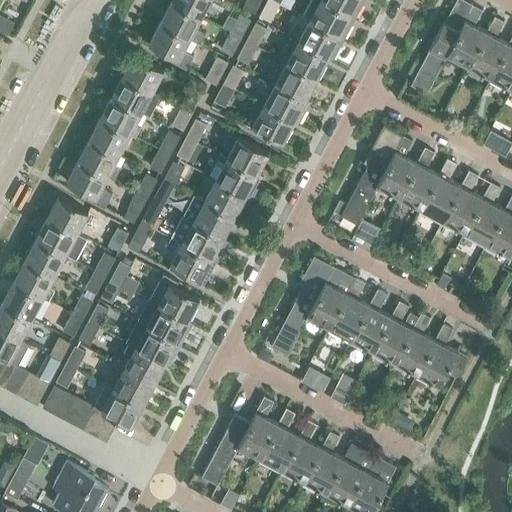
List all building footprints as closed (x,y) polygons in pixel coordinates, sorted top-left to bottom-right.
[(170,0),(160,20),(190,36),(189,36),(200,42),(205,32),(195,26),(201,15),(173,0),(170,0)] [(173,0),(201,15),(208,0),(173,0)] [(260,0),(246,0),(243,6),(254,12),(260,0)] [(280,2),(275,0),(266,0),(260,14),(270,19),(280,2)] [(350,13),(325,0),(309,0),(302,14),(310,18),(339,34),(343,36),(350,23),(346,21),(350,13)] [(325,0),(350,13),(355,15),(362,2),(358,0),(325,0)] [(444,19),(417,71),(433,79),(446,55),(459,62),(461,58),(470,63),(487,29),(475,22),(483,7),(474,3),(469,0),(455,0),(445,20),(444,19)] [(230,30),(241,36),(251,18),(240,12),(230,30)] [(495,14),(487,29),(470,63),(468,67),(481,74),(483,70),(491,74),(509,41),(496,34),(504,19),(495,14)] [(310,18),(298,39),(328,55),(332,57),(339,44),(335,42),(339,34),(310,18)] [(190,36),(160,20),(149,42),(173,54),(170,59),(186,68),(193,54),(183,49),(189,36),(190,36)] [(246,39),(257,45),(267,27),(256,21),(246,39)] [(241,36),(230,30),(221,48),(232,54),(241,36)] [(511,34),(509,41),(491,74),(489,78),(503,86),(505,82),(511,85),(511,34)] [(257,45),(246,39),(237,56),(248,62),(257,45)] [(298,39),(287,61),(317,77),(328,55),(298,39)] [(122,73),(153,89),(164,68),(133,52),(122,73)] [(228,62),(216,56),(205,78),(216,84),(228,62)] [(287,61),(276,82),(305,98),(306,97),(317,77),(287,61)] [(224,81),(234,87),(243,71),(232,65),(224,81)] [(122,73),(111,94),(127,102),(142,110),(150,114),(161,94),(153,89),(122,73)] [(234,87),(224,81),(214,100),(224,105),(234,87)] [(276,82),(265,103),(294,119),(299,121),(310,99),(306,97),(305,98),(276,82)] [(181,105),(192,110),(201,92),(191,87),(181,105)] [(100,115),(130,132),(129,133),(135,136),(140,126),(135,123),(142,110),(111,94),(100,115)] [(283,140),(294,119),(265,103),(253,124),(283,140)] [(192,110),(181,105),(172,122),(183,128),(192,110)] [(130,132),(100,115),(88,137),(119,153),(129,133),(130,132)] [(186,134),(197,140),(206,123),(195,117),(186,134)] [(369,150),(373,152),(374,150),(390,159),(403,134),(383,124),(369,150)] [(168,129),(159,147),(170,153),(179,135),(168,129)] [(392,188),(400,193),(418,160),(405,153),(412,138),(403,133),(403,134),(390,159),(377,186),(390,193),(392,188)] [(197,140),(186,134),(177,153),(188,159),(197,140)] [(239,135),(227,156),(257,171),(268,150),(239,135)] [(506,153),(511,142),(498,135),(493,146),(506,153)] [(114,163),(119,153),(88,137),(77,158),(108,174),(114,177),(120,166),(114,163)] [(414,200),(422,204),(440,171),(427,164),(434,150),(426,145),(418,160),(400,193),(398,197),(411,205),(414,200)] [(150,165),(160,171),(170,153),(159,147),(150,165)] [(339,199),(333,210),(357,223),(358,221),(377,186),(390,159),(374,150),(373,152),(346,203),(339,199)] [(215,178),(216,177),(246,193),(248,194),(251,193),(256,184),(255,181),(253,180),(257,171),(227,156),(227,157),(219,152),(207,173),(215,178)] [(440,171),(422,204),(420,209),(434,217),(436,212),(444,216),(462,183),(449,176),(457,161),(448,156),(440,171)] [(66,179),(95,194),(92,200),(104,206),(111,191),(101,186),(108,174),(77,158),(66,179)] [(164,177),(175,183),(184,165),(173,160),(164,177)] [(462,183),(444,216),(442,220),(456,228),(458,224),(465,228),(484,195),(470,188),(478,172),(470,168),(462,183)] [(137,190),(147,195),(156,179),(145,173),(137,190)] [(175,183),(164,177),(154,196),(165,201),(175,183)] [(215,178),(205,199),(234,214),(246,193),(216,177),(215,178)] [(492,179),(484,195),(465,228),(464,232),(477,240),(479,235),(487,240),(505,206),(493,199),(500,184),(492,179)] [(147,195),(137,190),(127,208),(138,214),(147,195)] [(223,236),(234,214),(205,199),(193,193),(182,214),(223,236)] [(47,216),(77,233),(89,210),(59,194),(47,216)] [(511,194),(505,206),(487,240),(485,244),(499,251),(502,247),(509,252),(511,246),(511,194)] [(142,220),(152,225),(161,208),(151,203),(142,220)] [(223,236),(182,214),(181,213),(170,235),(212,257),(216,259),(223,246),(219,243),(223,236)] [(77,233),(47,216),(36,237),(66,253),(75,258),(86,237),(77,233)] [(142,220),(128,246),(138,251),(152,225),(142,220)] [(354,232),(350,239),(363,245),(367,238),(374,242),(378,233),(359,223),(354,232)] [(119,250),(127,234),(128,231),(118,226),(108,244),(119,250)] [(170,235),(164,246),(176,252),(170,263),(168,267),(195,281),(197,277),(204,281),(212,268),(207,265),(212,257),(173,236),(170,235)] [(25,259),(55,274),(66,253),(36,237),(25,259)] [(94,268),(106,275),(115,257),(104,251),(94,268)] [(289,352),(307,317),(336,264),(314,253),(299,281),(304,283),(272,343),(289,352)] [(13,280),(43,296),(48,299),(54,288),(49,285),(55,274),(25,259),(13,280)] [(120,260),(111,277),(121,283),(131,265),(120,260)] [(331,324),(356,276),(343,269),(343,268),(336,264),(307,317),(320,324),(322,319),(331,324)] [(106,275),(94,268),(84,287),(96,293),(106,275)] [(163,272),(149,298),(187,319),(198,298),(199,298),(199,297),(176,284),(178,280),(163,272)] [(449,276),(442,272),(435,284),(443,288),(449,276)] [(328,328),(328,329),(350,341),(351,340),(366,311),(370,302),(358,295),(366,280),(356,275),(356,276),(331,324),(328,328)] [(111,277),(101,295),(112,301),(121,283),(111,277)] [(13,280),(2,300),(32,317),(43,296),(13,280)] [(370,302),(351,340),(364,347),(366,342),(375,347),(393,314),(380,307),(387,292),(378,287),(370,302)] [(72,311),(83,317),(92,299),(81,293),(72,311)] [(149,298),(137,319),(176,340),(176,339),(180,342),(187,329),(183,327),(187,319),(149,298)] [(375,347),(373,351),(386,358),(388,354),(397,359),(419,316),(409,311),(404,320),(402,318),(410,303),(401,298),(393,314),(375,347)] [(0,304),(0,326),(21,338),(32,317),(2,300),(0,304)] [(88,320),(99,325),(108,308),(97,302),(88,320)] [(418,370),(436,336),(423,329),(431,314),(422,310),(397,359),(395,362),(409,370),(411,366),(418,370)] [(83,317),(72,311),(62,330),(73,336),(83,317)] [(137,319),(126,340),(128,341),(164,361),(165,360),(169,363),(176,350),(172,348),(176,340),(137,319)] [(88,320),(79,337),(89,343),(99,325),(88,320)] [(448,368),(457,373),(467,353),(458,348),(446,342),(454,327),(444,321),(436,336),(418,370),(416,374),(430,382),(432,377),(441,382),(448,368)] [(0,368),(2,369),(8,359),(17,363),(29,342),(21,338),(0,326),(0,368)] [(49,353),(61,359),(70,342),(59,336),(49,353)] [(128,341),(122,352),(129,356),(123,367),(153,383),(164,361),(128,341)] [(75,345),(65,362),(76,368),(85,350),(75,345)] [(272,351),(262,346),(258,355),(268,360),(272,351)] [(39,372),(38,375),(39,375),(49,381),(50,378),(61,359),(49,353),(39,372)] [(0,373),(0,383),(6,387),(18,364),(17,363),(8,359),(2,369),(0,373)] [(65,362),(56,380),(67,385),(76,368),(65,362)] [(6,387),(16,392),(28,369),(18,364),(6,387)] [(309,365),(302,379),(310,384),(318,370),(309,365)] [(123,367),(112,388),(142,403),(153,383),(123,367)] [(26,397),(39,375),(38,375),(28,369),(16,392),(26,397)] [(39,375),(26,397),(37,403),(49,381),(39,375)] [(54,384),(42,406),(53,411),(64,389),(54,384)] [(104,384),(94,405),(96,406),(94,408),(116,420),(118,418),(131,425),(132,424),(131,424),(142,403),(112,388),(104,384)] [(350,394),(335,386),(330,396),(345,404),(350,394)] [(64,389),(53,411),(63,417),(75,395),(64,389)] [(251,420),(237,447),(250,454),(252,450),(261,455),(279,421),(266,414),(274,399),(264,394),(251,420)] [(75,395),(63,417),(74,422),(85,400),(75,395)] [(85,400),(74,422),(84,428),(90,417),(94,408),(96,406),(94,405),(85,400)] [(261,455),(259,459),(272,466),(281,470),(301,433),(288,426),(296,410),(287,406),(279,421),(261,455)] [(90,417),(84,428),(106,439),(111,430),(112,428),(116,420),(94,408),(90,417)] [(397,411),(392,420),(397,422),(402,414),(397,411)] [(218,482),(237,447),(251,420),(235,412),(202,474),(218,482)] [(309,417),(301,433),(281,470),(294,477),(296,473),(306,478),(323,444),(310,437),(318,422),(309,417)] [(323,444),(306,478),(303,482),(317,489),(319,485),(327,489),(345,456),(332,449),(340,433),(331,429),(323,444)] [(349,501),(374,453),(361,446),(362,445),(353,440),(345,456),(327,489),(325,494),(338,500),(340,496),(349,501)] [(374,453),(349,501),(346,505),(359,511),(360,511),(363,508),(370,511),(371,511),(389,479),(376,472),(384,457),(375,452),(374,453)] [(7,485),(4,490),(17,496),(35,461),(23,455),(17,466),(7,485)] [(4,459),(0,467),(0,481),(7,485),(17,466),(4,459)] [(108,486),(92,477),(94,473),(66,459),(52,485),(60,489),(53,502),(73,511),(85,511),(89,505),(97,508),(108,486)] [(223,495),(219,502),(230,508),(234,500),(223,495)] [(24,511),(0,499),(0,511),(24,511)]
